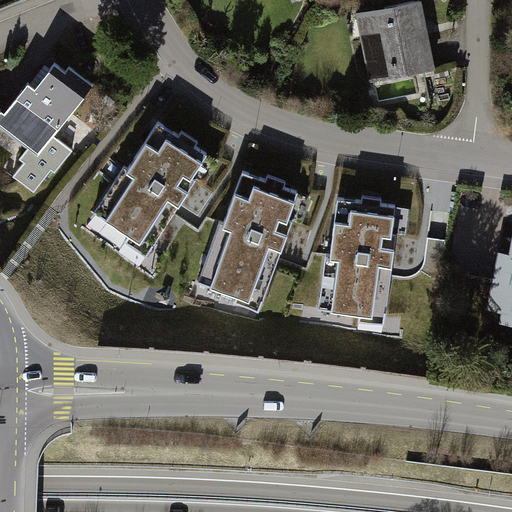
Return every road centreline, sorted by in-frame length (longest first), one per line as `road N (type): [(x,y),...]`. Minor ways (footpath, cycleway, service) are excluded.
road 1 (secondary): [(511,422),(309,397),(0,383)]
road 2 (trunk): [(466,511),(272,492),(0,485)]
road 3 (residential): [(469,160),(303,136),(196,86),(146,0)]
road 4 (trunk): [(0,509),(178,511)]
road 5 (residential): [(477,0),(469,160)]
